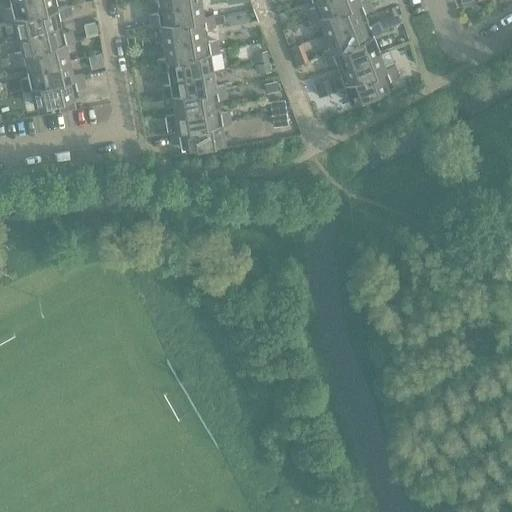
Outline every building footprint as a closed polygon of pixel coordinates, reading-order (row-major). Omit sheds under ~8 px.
[(6,21),(14,19),(14,18),(57,7),(56,5),(55,0),(9,0),(11,7),(3,10),(6,21)] [(201,0),(193,0),(157,6),(158,13),(150,16),(152,27),(160,25),(160,24),(204,17),(204,15),(201,0)] [(310,21),(319,18),(319,17),(360,0),(359,0),(312,0),(311,0),(314,7),(306,11),(310,21)] [(319,17),(319,18),(325,33),(366,17),(364,11),(371,7),(368,0),(359,0),(360,0),(319,17)] [(65,4),(56,5),(57,7),(14,18),(14,19),(18,35),(61,24),(59,18),(67,14),(65,4)] [(160,24),(160,25),(163,41),(207,34),(206,28),(214,25),(212,14),(204,15),(204,17),(160,24)] [(366,17),(325,33),(331,49),(332,50),(372,34),(373,36),(381,33),(377,22),(368,24),(366,17)] [(96,23),(84,25),(87,37),(98,35),(96,23)] [(18,35),(22,51),(22,53),(65,42),(66,43),(74,41),(71,30),(63,31),(61,24),(18,35)] [(163,41),(165,58),(166,59),(210,52),(210,53),(219,52),(217,41),(208,41),(207,34),(163,41)] [(313,67),(327,62),(335,61),(338,67),(358,60),(379,52),(373,36),(372,34),(332,50),(331,49),(323,52),(324,54),(310,59),(313,67)] [(22,53),(22,51),(13,53),(16,64),(25,64),(26,70),(70,60),(66,43),(65,42),(22,53)] [(266,51),(254,53),(256,62),(268,60),(266,51)] [(166,59),(165,58),(157,59),(159,70),(167,70),(168,77),(213,70),(210,53),(210,52),(166,59)] [(367,81),(372,94),(393,86),(390,79),(398,75),(394,64),(386,67),(379,52),(358,60),(363,73),(359,74),(360,79),(370,75),(372,79),(367,81)] [(101,53),(88,56),(91,68),(104,65),(101,53)] [(70,60),(26,70),(28,77),(20,80),(23,91),(31,89),(31,88),(74,77),(73,76),(70,60)] [(318,95),(336,88),(345,85),(351,102),(372,94),(367,81),(372,79),(370,75),(360,79),(359,74),(363,73),(358,60),(338,67),(340,74),(333,78),(315,84),(318,95)] [(269,62),(257,64),(258,72),(270,70),(269,62)] [(213,70),(168,77),(170,84),(161,87),(163,98),(172,96),(171,95),(216,88),(216,86),(213,70)] [(31,88),(31,89),(35,106),(50,102),(63,99),(78,96),(76,88),(84,85),(82,74),(73,76),(74,77),(31,88)] [(277,81),(265,83),(267,93),(279,90),(277,81)] [(171,95),(172,96),(175,113),(219,105),(218,99),(226,96),(224,85),(216,86),(216,88),(171,95)] [(63,99),(50,102),(51,108),(65,105),(63,99)] [(285,100),(271,101),(273,114),(286,112),(285,100)] [(175,113),(177,129),(178,130),(222,123),(222,125),(231,123),(229,112),(220,112),(219,105),(175,113)] [(286,112),(273,114),(275,127),(288,125),(286,112)] [(178,130),(177,129),(169,130),(171,141),(179,141),(181,149),(225,141),(222,125),(222,123),(178,130)]
